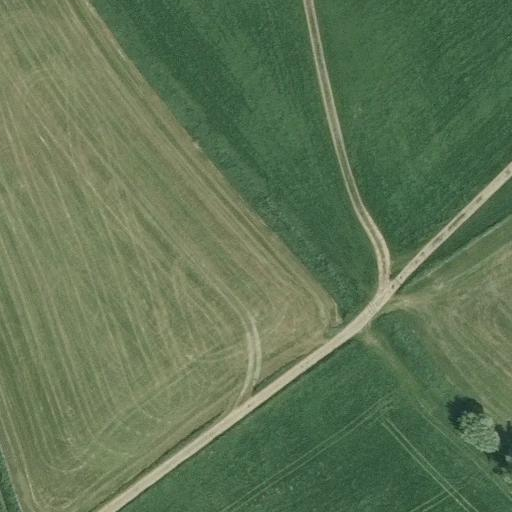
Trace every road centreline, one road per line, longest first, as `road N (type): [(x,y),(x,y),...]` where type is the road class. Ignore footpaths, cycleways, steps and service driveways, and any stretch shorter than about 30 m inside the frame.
road 1 (track): [(108,511),(343,335),(511,169)]
road 2 (track): [(306,0),(345,169),(384,257),(388,291)]
